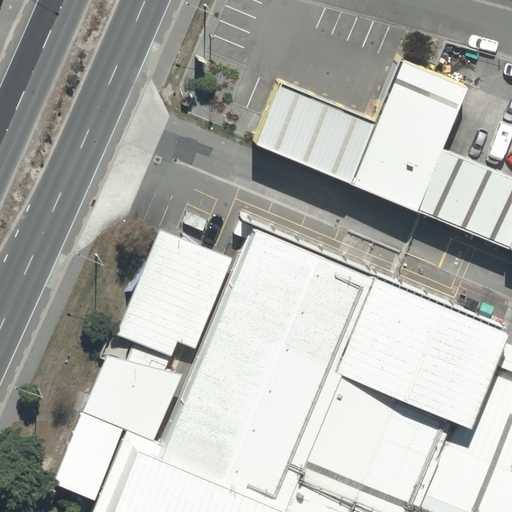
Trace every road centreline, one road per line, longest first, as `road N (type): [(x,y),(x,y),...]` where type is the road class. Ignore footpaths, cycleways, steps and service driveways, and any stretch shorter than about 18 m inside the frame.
road 1 (trunk): [(145,0),(0,327)]
road 2 (trunk): [(0,137),(60,0)]
road 3 (unknown): [(293,0),(286,52),(353,86)]
